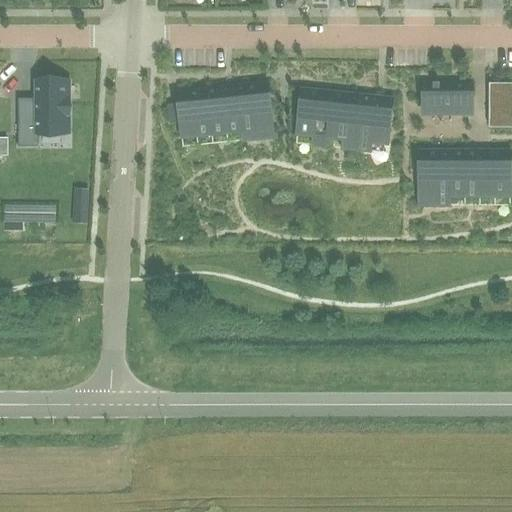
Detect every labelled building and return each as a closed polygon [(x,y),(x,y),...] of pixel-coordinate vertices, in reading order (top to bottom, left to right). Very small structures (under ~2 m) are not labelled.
[(19,99),(19,147),(39,146),(39,132),(66,131),(66,114),(71,114),(71,98),(66,98),(66,81),(37,81),(37,98),(19,99)] [(268,82),(237,85),(243,141),(258,139),(257,130),(273,128),(268,82)] [(472,83),(422,83),(422,105),(424,106),(424,105),(470,113),(470,102),(472,102),(472,83)] [(509,84),(491,84),(491,128),(509,128),(509,84)] [(237,85),(207,88),(212,134),(241,131),(242,141),(243,141),(237,85)] [(207,88),(176,92),(178,112),(170,112),(171,125),(179,124),(181,137),(212,134),(207,88)] [(332,92),(301,88),(296,134),(312,136),(311,146),(326,147),(332,92)] [(362,95),(332,92),(326,147),(327,147),(328,138),(356,140),(355,150),(356,150),(362,95)] [(393,98),(362,95),(356,150),(371,152),(372,142),(388,144),(393,98)] [(450,150),(418,150),(418,196),(435,196),(435,206),(450,206),(450,150)] [(480,150),(450,150),(450,206),(450,196),(480,196),(480,150)] [(511,150),(480,150),(480,196),(511,196),(511,150)]
